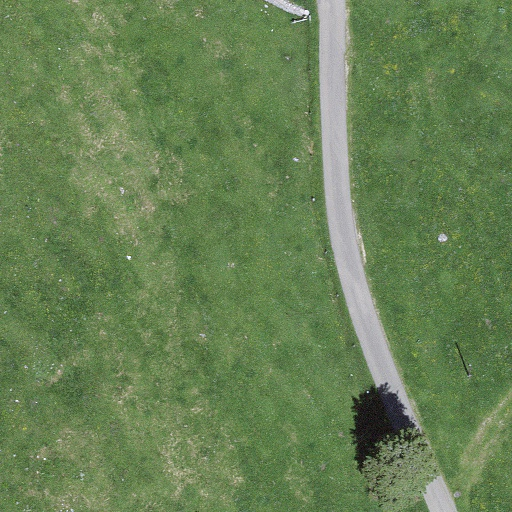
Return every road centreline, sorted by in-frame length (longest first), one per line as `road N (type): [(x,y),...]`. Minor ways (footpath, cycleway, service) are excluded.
road 1 (track): [(444,511),(389,385),(352,271),(335,146),(333,0)]
road 2 (track): [(457,511),(481,446),(511,403)]
